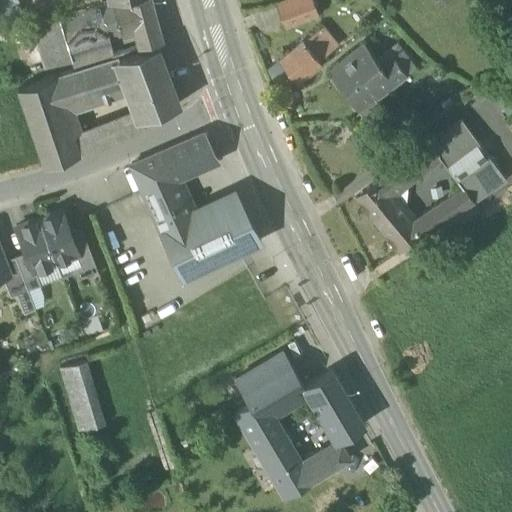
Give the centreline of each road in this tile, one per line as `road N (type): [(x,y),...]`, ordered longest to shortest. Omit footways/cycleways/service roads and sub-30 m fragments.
road 1 (secondary): [(437,511),(236,105)]
road 2 (tertiary): [(0,193),(236,105)]
